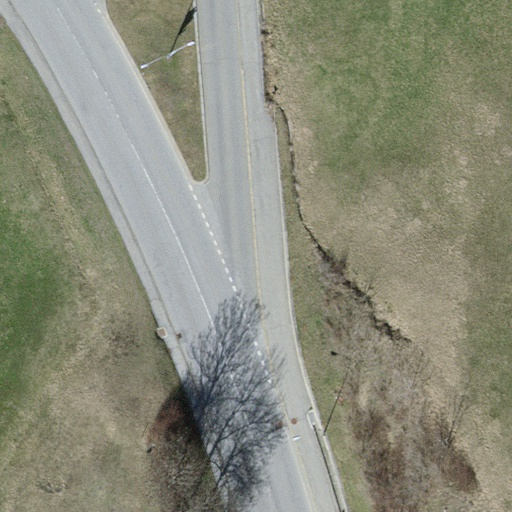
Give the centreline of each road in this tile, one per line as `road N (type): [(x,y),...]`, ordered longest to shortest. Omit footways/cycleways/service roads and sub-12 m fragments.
road 1 (tertiary): [(51,0),(140,158),(243,400)]
road 2 (residential): [(243,400),(238,149),(224,0)]
